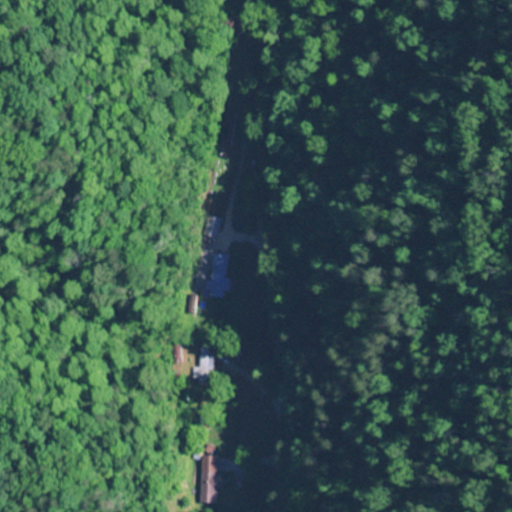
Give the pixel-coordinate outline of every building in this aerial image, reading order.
[(242,107),(258,107),(258,91),(242,91),(242,107)] [(233,148),(234,112),(216,112),(215,148),(233,148)] [(201,235),(218,238),(221,218),(204,215),(201,235)] [(233,255),(214,253),(209,297),(227,299),(228,292),(234,292),(235,279),(230,278),(233,255)] [(217,353),(210,353),(211,345),(200,344),(200,368),(193,368),(192,386),(209,386),(209,371),(217,371),(217,353)] [(224,492),(224,472),(199,472),(199,505),(220,505),(220,492),(224,492)]
